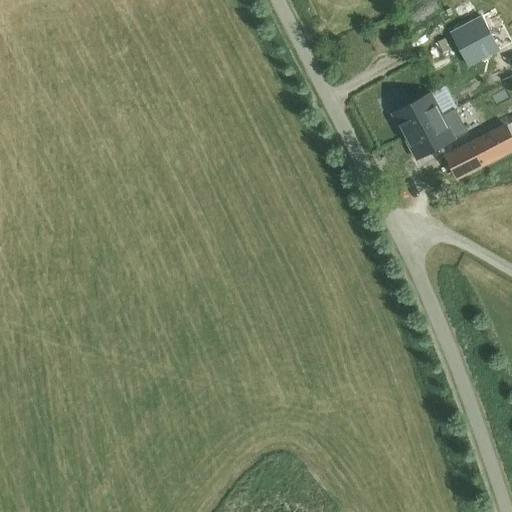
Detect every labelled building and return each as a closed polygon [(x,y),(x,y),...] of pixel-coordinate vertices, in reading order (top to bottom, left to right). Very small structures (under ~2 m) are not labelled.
[(482,15),(450,32),(469,68),(501,50),(482,15)] [(493,100),(507,121),(511,117),(511,90),(510,88),(493,100)] [(393,114),(405,136),(443,116),(431,94),(393,114)] [(443,116),(405,136),(417,159),(454,139),(443,116)] [(511,149),(511,138),(506,126),(446,156),(457,178),(511,149)]
